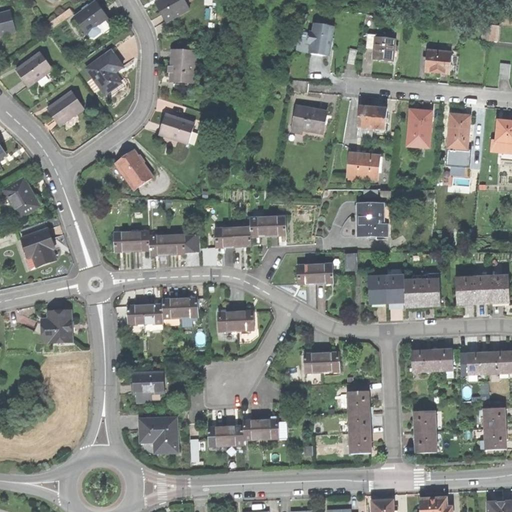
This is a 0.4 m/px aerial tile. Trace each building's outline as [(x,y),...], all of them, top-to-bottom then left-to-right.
[(162,13),(167,23),(191,10),(185,0),(163,0),(157,3),(162,13)] [(76,18),(92,40),(103,31),(99,25),(107,20),(108,19),(102,10),(96,2),(76,18)] [(0,36),(16,32),(10,12),(0,15),(0,36)] [(111,25),(107,20),(99,25),(103,31),(111,25)] [(482,41),(489,42),(490,26),(483,25),(482,41)] [(297,53),(330,58),(332,44),(334,29),(316,26),(314,35),(300,32),(297,53)] [(498,26),(490,26),(489,42),(497,42),(498,26)] [(367,50),(374,51),(375,39),(388,40),(388,37),(368,36),(367,50)] [(374,51),(373,61),(383,62),(393,63),(394,52),(395,47),(395,41),(388,40),(375,39),(374,51)] [(349,49),(347,64),(354,65),(356,50),(349,49)] [(86,70),(105,96),(114,90),(122,84),(115,74),(123,68),(111,52),(86,70)] [(172,66),(171,83),(194,84),(196,53),(173,52),(172,66)] [(437,74),(449,75),(451,54),(428,52),(427,59),(423,59),(422,67),(426,67),(425,73),(437,74)] [(22,80),(28,88),(53,70),(41,54),(16,71),(22,80)] [(499,80),(508,81),(510,66),(500,65),(499,80)] [(290,91),(308,94),(310,83),(292,80),(290,91)] [(54,120),(60,127),(84,110),(72,93),(48,111),(54,120)] [(328,113),(298,107),(294,126),(304,128),(304,131),(324,134),(326,124),(328,113)] [(374,131),(386,132),(388,111),(375,110),(361,109),(360,130),(374,131)] [(410,146),(429,148),(432,115),(422,114),(413,113),(410,146)] [(163,125),(160,136),(189,145),(195,125),(166,116),(163,125)] [(453,117),(451,150),(470,152),(472,118),(462,117),(453,117)] [(499,144),(511,144),(511,124),(510,124),(500,123),(499,142),(499,144)] [(373,140),(374,131),(360,130),(359,139),(373,140)] [(511,155),(511,144),(499,144),(499,142),(493,142),(493,154),(500,154),(511,155)] [(125,159),(116,165),(135,191),(153,178),(134,153),(125,159)] [(381,157),(350,155),(349,165),(348,177),(349,177),(358,178),(379,180),(381,157)] [(31,190),(25,179),(4,190),(20,218),(41,207),(31,190)] [(382,205),(358,205),(358,238),(373,238),(388,238),(388,226),(382,226),(382,205)] [(287,218),(269,219),(270,237),(278,237),(288,237),(287,218)] [(251,219),(251,229),(252,238),(260,238),(270,237),(269,219),(251,219)] [(251,229),(234,230),(235,248),(242,247),(252,247),(252,238),(251,229)] [(52,241),(48,230),(22,240),(29,260),(33,258),(37,268),(56,261),(51,248),(49,242),(52,241)] [(234,230),(215,231),(216,249),(225,248),(235,248),(234,230)] [(436,232),(436,244),(446,245),(446,241),(450,241),(450,237),(452,237),(452,232),(436,232)] [(115,234),(116,253),(124,253),(134,252),(133,233),(115,234)] [(150,233),(133,233),(134,252),(141,252),(151,252),(150,237),(150,233)] [(185,236),(168,237),(169,255),(177,255),(186,254),(186,252),(185,238),(185,236)] [(168,237),(150,237),(151,252),(151,256),(160,255),(169,255),(168,237)] [(201,237),(185,238),(186,252),(201,252),(201,237)] [(347,272),(358,272),(357,256),(347,256),(347,272)] [(298,267),(299,286),(308,286),(317,285),(316,266),(298,267)] [(334,266),(316,266),(317,285),(326,285),(335,285),(334,266)] [(405,278),(388,279),(389,305),(397,305),(407,304),(406,283),(405,278)] [(388,279),(370,280),(371,306),(380,305),(389,305),(388,279)] [(493,279),(476,280),(477,307),(486,306),(494,306),(493,279)] [(510,279),(493,279),(494,306),(502,306),(511,305),(510,279)] [(476,280),(456,281),(457,307),(467,307),(477,307),(476,280)] [(441,281),(424,282),(425,308),(433,308),(442,308),(441,281)] [(414,282),(406,283),(407,304),(407,309),(417,309),(425,308),(424,282),(414,282)] [(164,301),(164,307),(164,319),(182,319),(181,300),(172,301),(164,301)] [(189,300),(181,300),(182,319),(200,318),(199,300),(189,300)] [(137,307),(128,308),(128,326),(146,326),(145,307),(137,307)] [(153,307),(145,307),(146,326),(164,325),(164,319),(164,307),(153,307)] [(71,311),(49,312),(49,320),(46,320),(46,342),(50,342),(50,343),(72,343),(72,326),(71,311)] [(227,313),(219,313),(219,332),(237,332),(237,313),(227,313)] [(245,313),(237,313),(237,332),(255,331),(255,313),(245,313)] [(444,353),(434,353),(435,373),(446,373),(455,373),(454,352),(444,353)] [(413,354),(414,374),(435,373),(434,353),(424,353),(413,354)] [(329,356),(322,356),(323,374),(341,374),(341,355),(329,356)] [(499,356),(490,356),(491,376),(511,375),(510,355),(499,356)] [(305,375),(323,374),(322,356),(312,356),(304,356),(305,375)] [(479,356),(469,357),(470,377),(491,376),(490,356),(479,356)] [(134,395),(164,394),(163,373),(133,375),(133,385),(134,395)] [(349,385),(349,395),(369,394),(369,384),(354,385),(349,385)] [(349,395),(350,415),(370,415),(370,405),(369,394),(349,395)] [(506,410),(486,411),(486,420),(486,432),(507,431),(506,420),(506,410)] [(436,414),(416,414),(417,424),(417,434),(437,434),(436,414)] [(350,415),(351,435),(371,435),(371,425),(370,415),(350,415)] [(176,419),(140,420),(141,431),(141,444),(158,443),(158,454),(177,453),(176,419)] [(244,442),(262,441),(261,422),(253,423),(243,423),(243,428),(244,442)] [(270,422),(261,422),(262,441),(280,440),(279,422),(270,422)] [(244,447),(244,442),(243,428),(234,429),(226,429),(227,448),(244,447)] [(209,449),(227,448),(226,429),(218,430),(208,430),(209,449)] [(507,442),(507,431),(486,432),(487,444),(487,449),(487,452),(508,451),(507,442)] [(437,454),(437,434),(417,434),(417,446),(417,455),(437,454)] [(371,435),(351,435),(351,456),(372,455),(371,444),(371,435)] [(200,461),(200,438),(192,438),(192,461),(200,461)] [(432,500),(421,500),(420,511),(452,511),(453,508),(448,508),(447,499),(432,500)] [(372,502),(372,511),(399,511),(394,511),(394,507),(394,501),(382,502),(372,502)] [(511,511),(511,503),(500,504),(488,504),(488,511),(511,511)]
